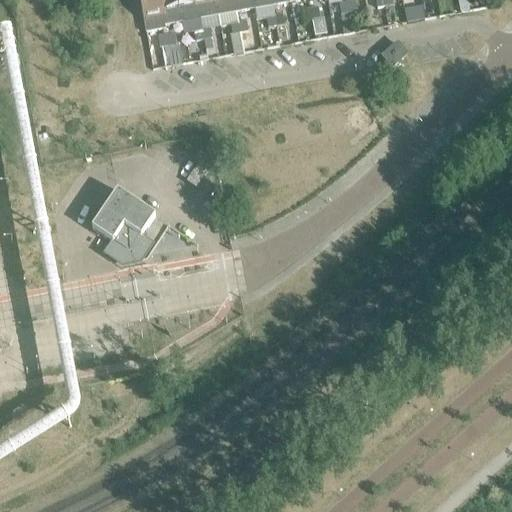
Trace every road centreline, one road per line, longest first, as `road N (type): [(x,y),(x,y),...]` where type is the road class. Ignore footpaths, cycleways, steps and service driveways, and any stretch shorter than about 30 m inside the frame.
road 1 (residential): [(117,107),(356,61),(385,35),(477,21),(511,54)]
road 2 (unclassified): [(511,54),(243,284)]
